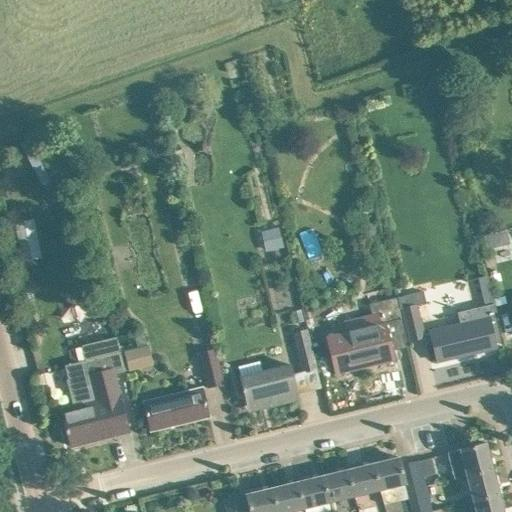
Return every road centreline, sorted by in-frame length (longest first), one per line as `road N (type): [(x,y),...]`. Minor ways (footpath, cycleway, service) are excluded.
road 1 (residential): [(37,502),(493,390),(510,401)]
road 2 (tertiary): [(37,502),(0,346)]
